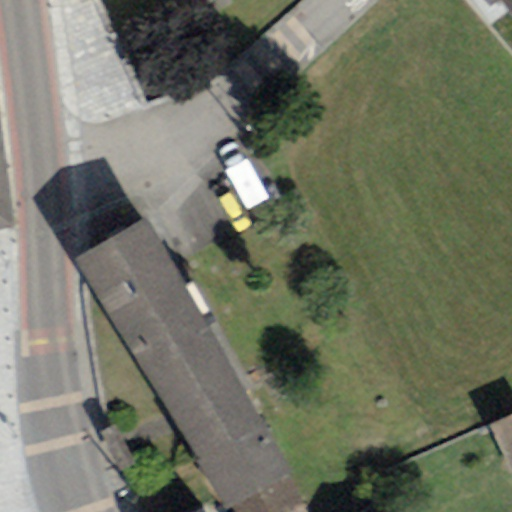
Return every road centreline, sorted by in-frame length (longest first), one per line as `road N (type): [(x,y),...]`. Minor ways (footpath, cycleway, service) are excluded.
road 1 (residential): [(42,190),(186,130),(351,0)]
road 2 (secondary): [(74,506),(54,412),(42,190)]
road 3 (secondary): [(42,190),(17,0)]
